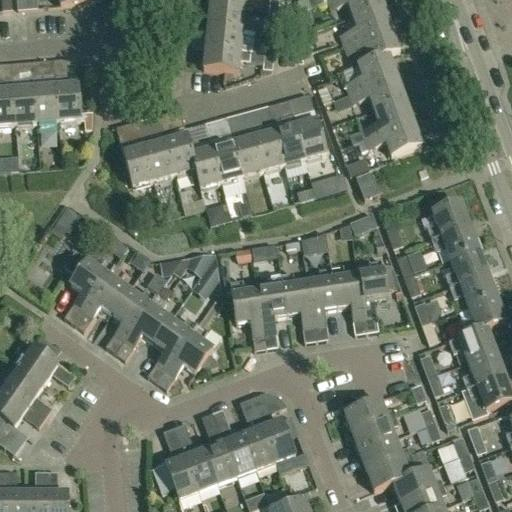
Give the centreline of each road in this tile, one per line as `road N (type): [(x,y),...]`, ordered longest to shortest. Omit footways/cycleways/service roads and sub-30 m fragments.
road 1 (residential): [(129,392),(162,416),(290,372),(344,511)]
road 2 (residential): [(307,75),(208,106),(183,103),(123,118),(107,114),(120,46)]
road 3 (secondary): [(511,183),(445,0)]
road 4 (residential): [(114,511),(105,438),(129,392)]
road 5 (residential): [(120,46),(0,53)]
